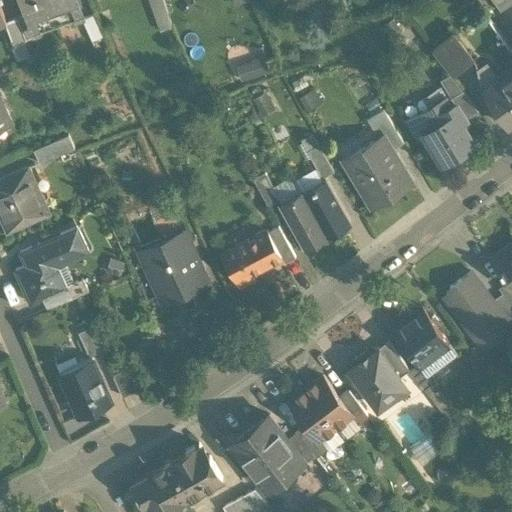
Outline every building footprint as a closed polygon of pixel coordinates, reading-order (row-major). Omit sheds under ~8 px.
[(75,0),(24,0),(30,13),(37,32),(81,16),(75,0)] [(163,0),(148,0),(155,21),(169,16),(163,0)] [(511,0),(490,0),(499,12),(511,3),(511,0)] [(30,13),(18,18),(24,35),(27,42),(39,38),(37,32),(30,13)] [(18,18),(5,22),(14,47),(27,42),(24,35),(18,18)] [(472,58),(452,31),(430,48),(451,75),(472,58)] [(511,70),(483,91),(507,126),(511,122),(511,70)] [(479,110),(462,89),(451,97),(454,102),(456,101),(466,117),(467,118),(479,110)] [(0,128),(11,123),(0,97),(0,128)] [(451,104),(446,97),(409,121),(420,139),(426,135),(444,162),(474,143),(460,120),(466,117),(456,101),(454,102),(451,104)] [(404,144),(384,111),(367,121),(379,140),(386,136),(394,150),(404,144)] [(379,140),(343,161),(370,207),(413,182),(394,150),(386,136),(379,140)] [(334,172),(320,146),(308,153),(317,169),(322,178),(334,172)] [(28,166),(0,178),(0,201),(0,215),(7,231),(44,215),(33,189),(37,187),(28,166)] [(317,169),(296,181),(303,194),(325,234),(348,222),(326,181),(324,182),(322,178),(317,169)] [(281,201),(266,173),(254,179),(269,207),(281,201)] [(303,194),(281,206),(303,246),(325,234),(303,194)] [(206,281),(176,214),(156,223),(154,219),(132,229),(164,299),(206,281)] [(79,226),(30,247),(31,249),(21,253),(27,266),(16,271),(32,305),(43,300),(63,292),(61,289),(53,269),(67,263),(65,259),(89,249),(79,226)] [(297,259),(279,227),(270,232),(283,258),(287,264),(297,259)] [(258,239),(251,242),(250,240),(223,255),(242,289),(256,282),(252,274),(264,268),(264,266),(270,262),(271,264),(283,258),(270,232),(269,230),(256,237),(258,239)] [(511,249),(510,251),(507,248),(490,260),(507,284),(511,290),(511,289),(511,249)] [(498,310),(471,274),(450,289),(453,293),(445,298),(480,345),(481,344),(480,342),(493,332),(495,334),(498,332),(495,328),(505,322),(505,321),(498,310)] [(85,279),(61,289),(63,292),(43,300),(47,310),(90,291),(85,279)] [(511,289),(511,290),(507,284),(498,290),(508,303),(511,309),(511,289)] [(511,309),(508,303),(498,310),(505,321),(505,322),(510,329),(511,327),(511,309)] [(457,354),(424,309),(394,331),(420,366),(421,365),(428,375),(457,354)] [(92,328),(80,333),(83,339),(78,341),(83,353),(88,351),(90,356),(101,351),(92,328)] [(408,372),(387,343),(378,349),(399,378),(408,372)] [(378,349),(349,370),(377,409),(406,388),(399,378),(378,349)] [(92,362),(77,368),(79,372),(63,379),(80,416),(110,403),(92,362)] [(428,375),(421,365),(420,366),(409,374),(427,398),(438,389),(428,375)] [(134,367),(113,377),(122,399),(144,389),(134,367)] [(339,397),(323,376),(305,389),(334,427),(351,414),(339,397)] [(334,427),(305,389),(287,402),(304,424),(316,440),(317,439),(334,427)] [(367,417),(347,390),(339,397),(351,414),(358,424),(367,417)] [(289,440),(269,415),(232,445),(267,489),(303,460),(304,460),(289,440)] [(316,440),(304,424),(294,431),(297,434),(316,459),(326,451),(317,439),(316,440)] [(316,459),(297,434),(289,440),(304,460),(303,460),(307,466),(316,459)] [(164,464),(132,482),(133,484),(136,482),(149,505),(146,507),(148,511),(174,511),(190,504),(187,499),(222,479),(210,457),(207,459),(199,445),(182,454),(185,459),(175,464),(173,462),(166,466),(164,464)] [(254,490),(223,507),(226,511),(260,511),(269,507),(254,490)]
